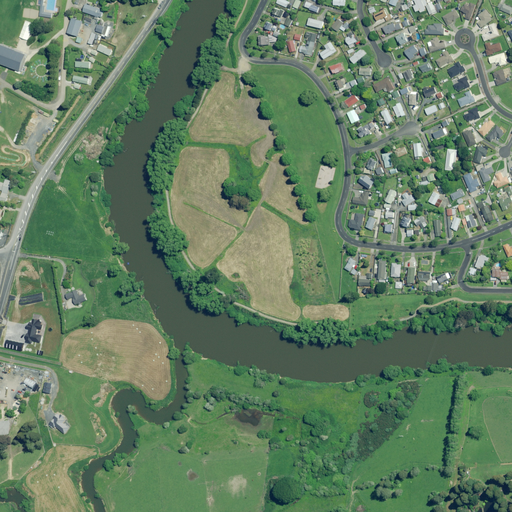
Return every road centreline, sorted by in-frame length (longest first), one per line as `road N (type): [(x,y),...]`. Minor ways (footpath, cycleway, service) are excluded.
road 1 (tertiary): [(0,305),(41,180),(168,0)]
road 2 (residential): [(346,152),(336,113),(310,73),(245,54),(243,37),(263,0)]
road 3 (residential): [(465,242),(409,249),(348,239),(338,222),(346,152)]
